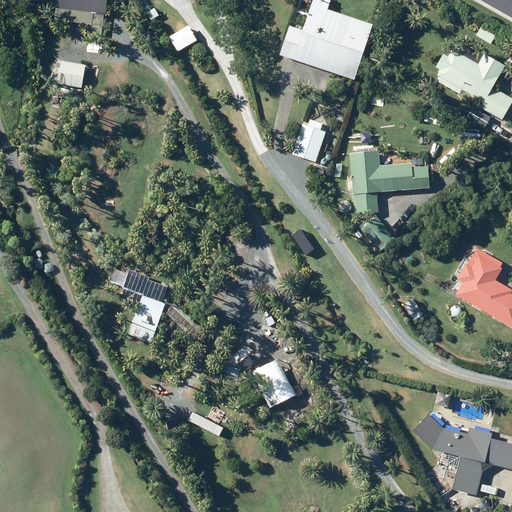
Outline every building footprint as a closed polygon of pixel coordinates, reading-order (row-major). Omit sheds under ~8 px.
[(59,0),(57,20),(92,24),(90,39),(102,40),(106,0),(59,0)] [(316,1),(312,14),(324,18),(329,6),(316,1)] [(193,21),(184,27),(192,38),(200,32),(193,21)] [(301,48),(327,57),(324,66),(333,69),(336,61),(358,68),(369,36),(366,35),(368,27),(358,24),(356,31),(346,27),(347,24),(338,21),(336,24),(333,23),(328,34),(308,27),(301,48)] [(201,44),(190,51),(205,75),(216,68),(201,44)] [(480,105),(504,120),(511,105),(511,96),(494,87),(507,66),(486,54),(480,64),(454,49),(450,56),(445,53),(437,66),(442,69),(439,74),(483,100),(480,105)] [(60,66),(56,66),(54,84),(84,88),(87,64),(61,60),(60,66)] [(323,145),(327,131),(305,123),(295,153),(317,161),(320,153),(325,154),(327,147),(323,145)] [(380,151),(352,153),(356,213),(381,211),(379,192),(431,188),(430,166),(413,167),(413,163),(381,165),(380,151)] [(122,308),(138,314),(130,333),(178,351),(193,312),(182,308),(217,214),(213,213),(220,195),(209,192),(203,210),(176,200),(180,188),(167,183),(146,193),(112,285),(122,308)] [(362,229),(381,251),(396,239),(378,216),(362,229)] [(501,266),(504,263),(479,248),(469,264),(468,263),(459,279),(465,282),(458,295),(511,325),(511,288),(497,280),(504,268),(501,266)] [(419,307),(414,299),(409,302),(414,310),(419,307)] [(420,309),(415,313),(419,318),(423,315),(420,309)] [(192,333),(201,341),(208,333),(196,323),(192,333)] [(506,366),(511,356),(511,355),(504,350),(498,360),(506,366)] [(243,368),(230,364),(227,372),(240,376),(243,368)] [(449,407),(452,393),(439,390),(435,404),(449,407)] [(463,455),(455,489),(478,494),(486,462),(511,468),(511,442),(493,438),(494,433),(471,427),(470,434),(438,426),(433,447),(463,455)]
